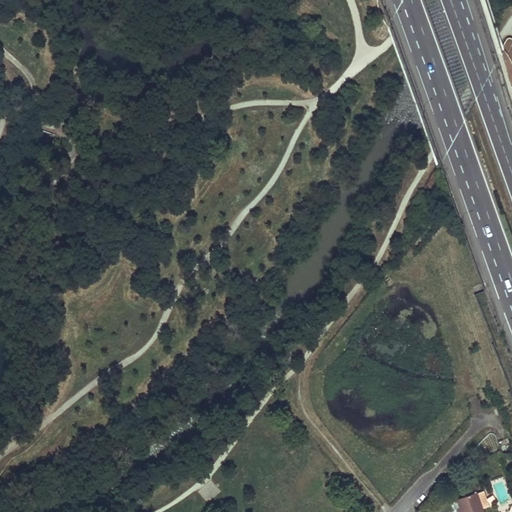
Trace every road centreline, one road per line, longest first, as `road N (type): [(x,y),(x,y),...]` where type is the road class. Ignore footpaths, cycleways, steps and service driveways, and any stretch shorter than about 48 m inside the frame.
road 1 (trunk): [(417,17),(511,293)]
road 2 (trunk): [(511,168),(451,0)]
road 3 (residential): [(400,508),(485,416),(510,450)]
